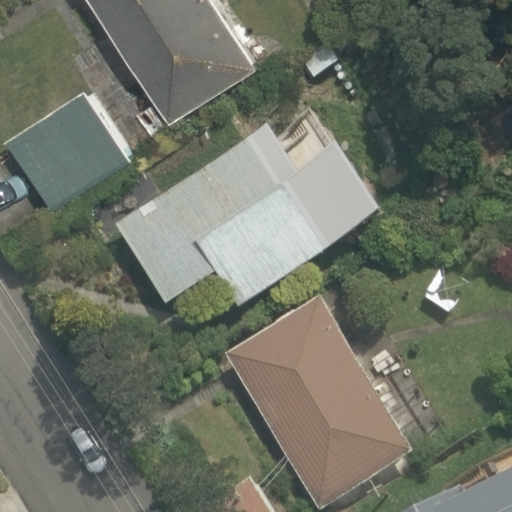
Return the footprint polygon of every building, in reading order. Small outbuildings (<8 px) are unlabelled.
[(227,0),(96,0),(174,124),(267,63),(227,0)] [(93,85),(12,137),(58,210),(139,158),(93,85)] [(174,129),(156,104),(139,115),(157,140),(174,129)] [(264,139),(123,228),(174,309),(224,276),(247,312),(339,253),(264,139)] [(332,300),(233,357),(324,511),(326,511),(424,454),(332,300)] [(473,492),(427,511),(511,511),(511,481),(475,498),(473,492)] [(283,511),(265,483),(217,511),(283,511)]
